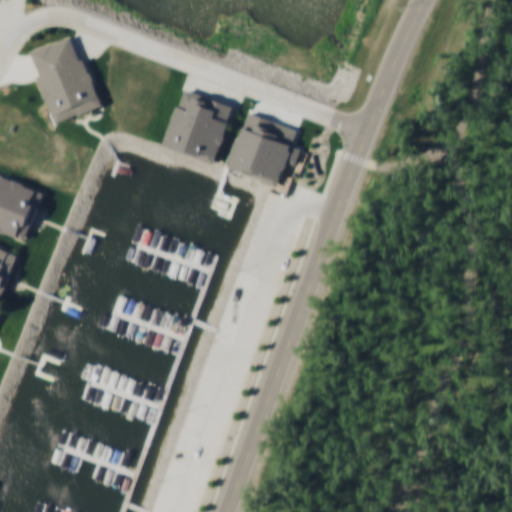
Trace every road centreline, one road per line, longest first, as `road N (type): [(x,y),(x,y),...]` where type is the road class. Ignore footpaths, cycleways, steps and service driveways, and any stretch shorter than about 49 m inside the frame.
road 1 (tertiary): [(424,0),(224,511)]
road 2 (residential): [(368,130),(62,13),(29,22),(0,59)]
